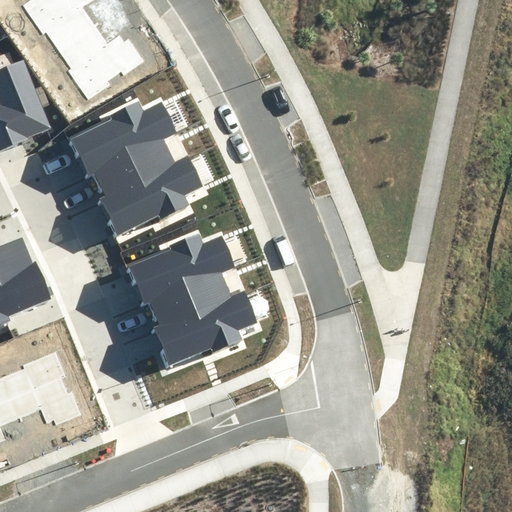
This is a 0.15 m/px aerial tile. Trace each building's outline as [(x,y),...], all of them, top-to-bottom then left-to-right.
[(68,71),(88,100),(110,85),(107,81),(121,71),(124,75),(144,61),(128,39),(124,42),(119,36),(107,44),(81,7),(91,0),(29,0),(21,5),(42,35),(46,32),(72,69),(68,71)] [(0,149),(52,128),(24,60),(0,69),(0,149)] [(85,176),(93,173),(165,140),(178,134),(164,103),(145,111),(141,102),(112,115),(114,119),(68,140),(85,176)] [(103,195),(175,162),(165,140),(93,173),(103,195)] [(204,188),(189,156),(175,162),(103,195),(98,197),(115,235),(157,216),(159,220),(188,207),(184,197),(204,188)] [(141,306),(150,302),(221,273),(235,267),(222,235),(203,243),(199,234),(170,246),(171,250),(125,269),(141,306)] [(32,263),(22,238),(0,246),(0,326),(11,322),(9,317),(51,299),(35,261),(32,263)] [(159,326),(231,297),(221,273),(150,302),(159,326)] [(257,324),(244,292),(231,297),(159,326),(154,328),(169,365),(211,348),(213,353),(243,340),(239,331),(257,324)] [(24,369),(4,377),(20,418),(40,410),(46,424),(54,421),(56,426),(82,415),(73,392),(68,394),(61,378),(65,376),(56,352),(22,365),(24,369)] [(0,425),(20,418),(4,377),(0,378),(0,442),(4,441),(0,429),(0,425)]
